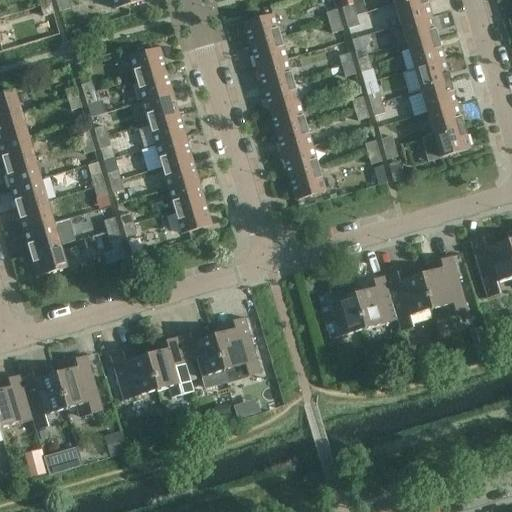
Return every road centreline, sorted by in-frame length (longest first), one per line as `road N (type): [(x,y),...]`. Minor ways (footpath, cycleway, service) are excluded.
road 1 (residential): [(273,271),(195,0)]
road 2 (residential): [(13,347),(273,271)]
road 3 (residential): [(273,271),(511,200)]
road 4 (residential): [(511,124),(476,0)]
